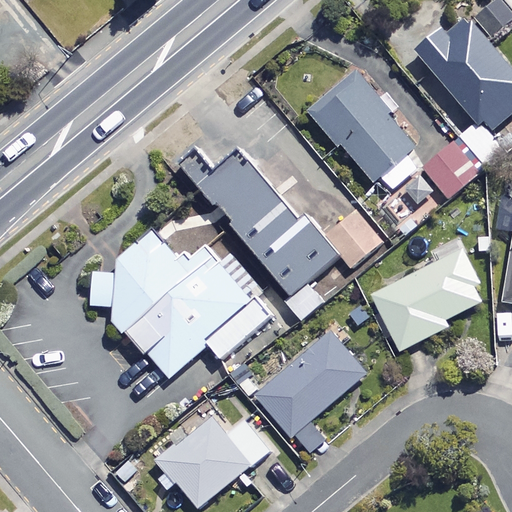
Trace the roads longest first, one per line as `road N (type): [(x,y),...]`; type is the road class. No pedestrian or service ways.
road 1 (trunk): [(0,186),(229,0)]
road 2 (residential): [(511,443),(470,417),(426,422),(312,511)]
road 3 (residential): [(80,511),(0,417)]
